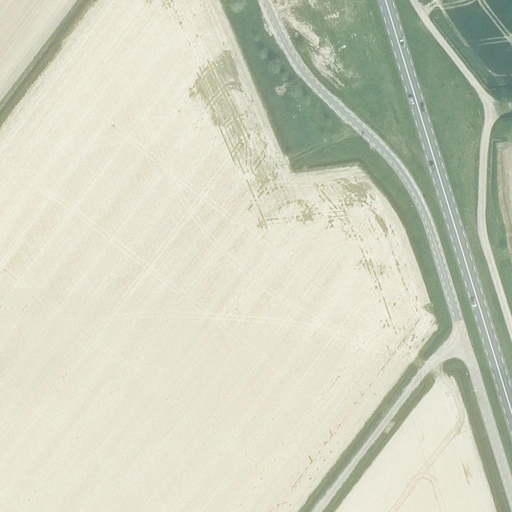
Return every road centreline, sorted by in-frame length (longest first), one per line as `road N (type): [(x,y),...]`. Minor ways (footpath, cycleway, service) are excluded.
road 1 (primary): [(385,0),(511,415)]
road 2 (unclassified): [(463,342),(405,177),(299,68),(265,0)]
road 3 (unclassified): [(511,334),(480,219),(492,110)]
road 4 (unclassified): [(316,511),(431,363),(463,342)]
road 5 (unclassified): [(511,498),(463,342)]
road 6 (unclassified): [(492,110),(413,0)]
